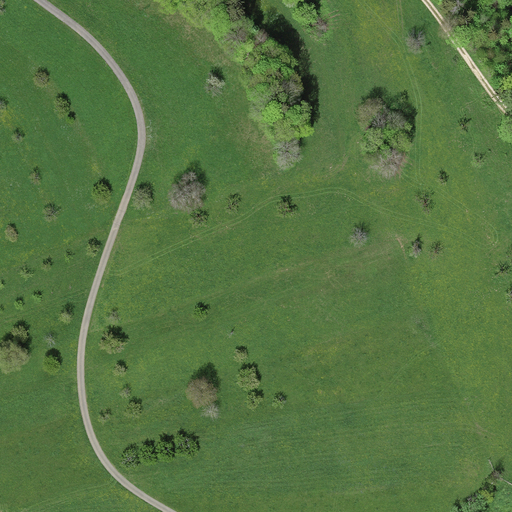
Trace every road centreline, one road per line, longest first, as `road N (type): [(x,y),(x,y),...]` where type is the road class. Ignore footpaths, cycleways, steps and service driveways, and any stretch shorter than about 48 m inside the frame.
road 1 (track): [(171,511),(109,465),(82,386),(89,311),(140,156),(138,109),(101,49),(39,0)]
road 2 (track): [(511,117),(424,0)]
